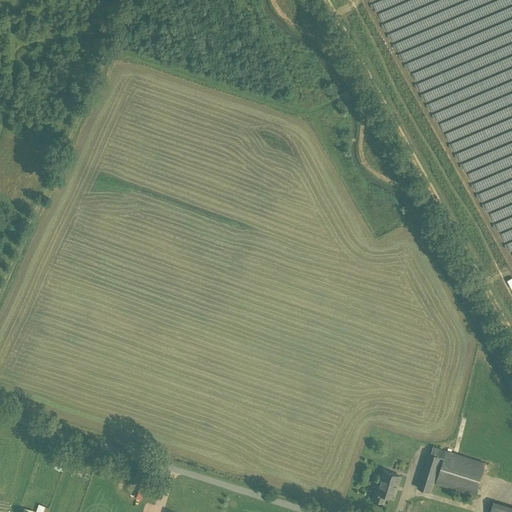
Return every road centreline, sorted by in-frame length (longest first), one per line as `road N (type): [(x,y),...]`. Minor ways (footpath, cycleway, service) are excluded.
road 1 (track): [(511,337),(324,0)]
road 2 (track): [(134,0),(0,297)]
road 3 (unclassified): [(300,511),(0,416)]
